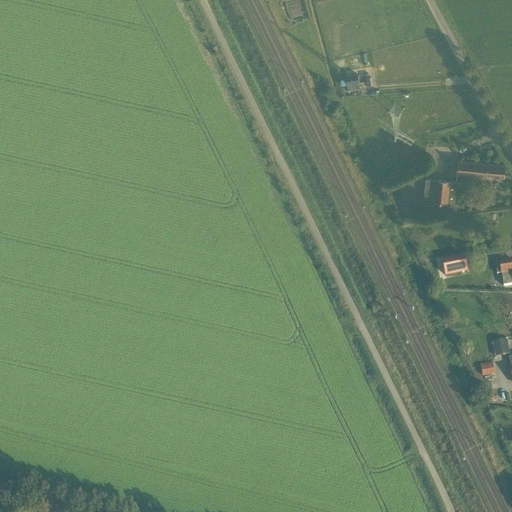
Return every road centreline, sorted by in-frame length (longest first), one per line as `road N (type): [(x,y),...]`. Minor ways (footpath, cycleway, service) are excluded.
road 1 (unclassified): [(451,511),(201,0)]
road 2 (unclassified): [(511,156),(427,0)]
